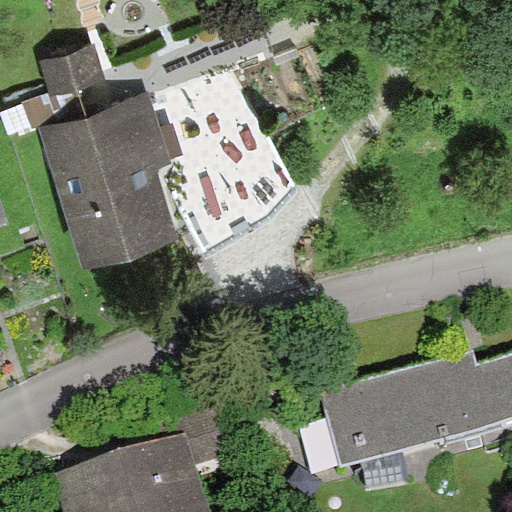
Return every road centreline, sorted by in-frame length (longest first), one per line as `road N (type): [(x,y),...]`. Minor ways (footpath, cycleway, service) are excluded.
road 1 (track): [(153,68),(293,9),(341,10),(377,30),(391,64),(378,101),(249,260),(257,311)]
road 2 (residential): [(0,411),(257,311),(511,254)]
